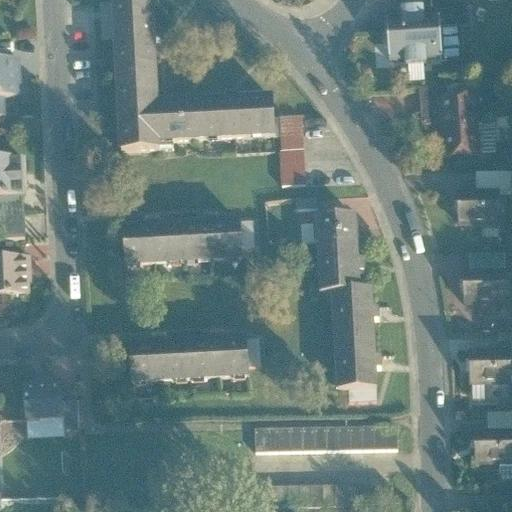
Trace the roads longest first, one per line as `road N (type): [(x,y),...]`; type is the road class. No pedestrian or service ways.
road 1 (residential): [(432,511),(430,353),(407,239),(368,149),(309,62)]
road 2 (residential): [(0,350),(70,345),(54,0)]
